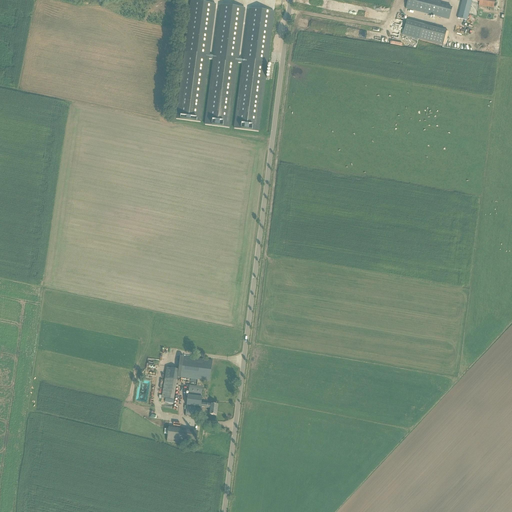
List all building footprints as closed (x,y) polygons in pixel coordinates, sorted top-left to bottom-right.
[(191,0),(185,51),(176,119),(201,122),(209,59),(213,60),(204,125),(230,128),(238,63),(242,64),(233,129),(258,132),(267,62),(274,12),(249,9),(243,58),(243,59),(239,59),(239,58),(238,58),(244,9),(220,5),(214,55),(213,55),(209,55),(209,54),(215,5),(201,3),(200,0),(191,0)] [(407,0),(406,9),(449,20),(452,8),(440,5),(441,0),(407,0)] [(462,0),(457,18),(461,19),(467,21),(472,0),(462,0)] [(422,25),(418,39),(437,45),(440,45),(442,46),(443,42),(446,31),(422,25)] [(204,381),(206,381),(206,384),(209,385),(210,382),(212,361),(180,357),(177,378),(197,380),(196,387),(189,386),(188,396),(186,406),(187,406),(185,416),(199,418),(200,407),(211,409),(210,415),(216,416),(217,405),(211,405),(201,404),(202,398),(203,388),(204,381)] [(166,368),(164,379),(176,381),(178,370),(166,368)] [(164,379),(161,398),(165,399),(165,403),(173,404),(174,400),(173,400),(176,381),(164,379)] [(167,434),(166,442),(195,446),(197,432),(168,428),(168,429),(164,429),(164,434),(167,434)]
